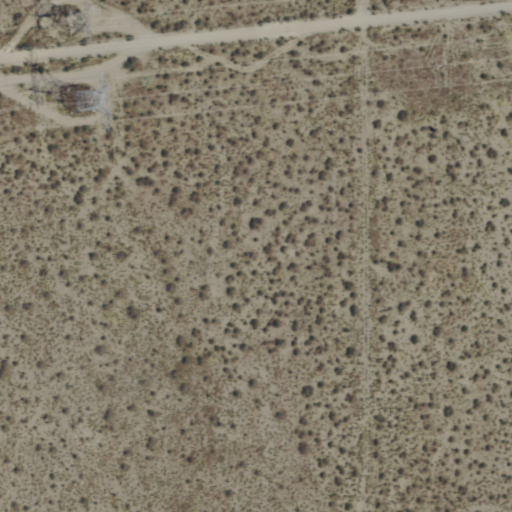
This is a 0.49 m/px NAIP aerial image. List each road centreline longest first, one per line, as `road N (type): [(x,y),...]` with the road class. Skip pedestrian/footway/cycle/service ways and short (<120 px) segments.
road 1 (residential): [(0,66),(511,12)]
road 2 (residential): [(365,0),(334,511)]
